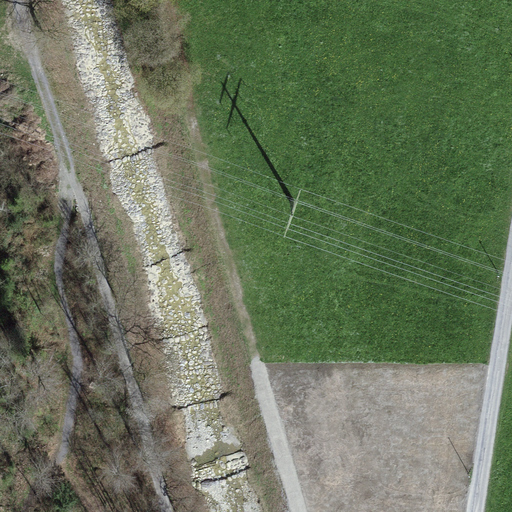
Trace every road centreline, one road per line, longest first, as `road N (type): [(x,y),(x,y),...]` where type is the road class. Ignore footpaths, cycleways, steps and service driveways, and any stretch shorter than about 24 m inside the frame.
road 1 (track): [(12,0),(66,161),(49,220),(61,396),(27,511)]
road 2 (residential): [(489,429),(511,280)]
